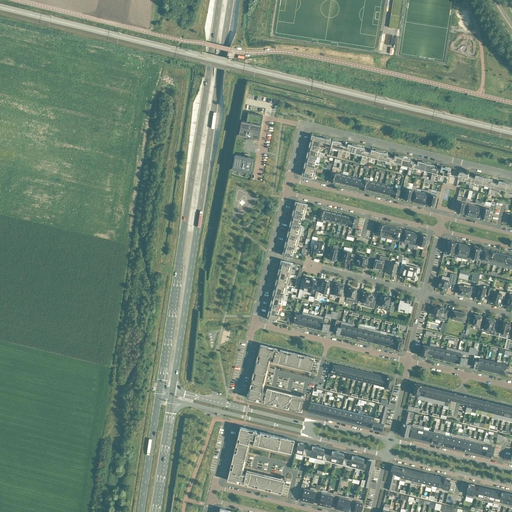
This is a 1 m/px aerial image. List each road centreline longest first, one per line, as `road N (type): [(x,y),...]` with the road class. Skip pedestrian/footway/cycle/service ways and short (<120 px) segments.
road 1 (primary): [(219,0),(158,391)]
road 2 (primary): [(172,390),(230,0)]
road 3 (residential): [(288,179),(301,125),(511,175)]
road 4 (residential): [(442,217),(288,179)]
road 5 (residential): [(253,323),(406,361)]
road 6 (residential): [(285,192),(438,230)]
road 7 (tertiary): [(310,423),(172,390)]
road 8 (tertiary): [(170,400),(307,433)]
road 9 (residential): [(253,323),(285,192)]
road 10 (tertiary): [(386,455),(511,485)]
road 11 (tertiary): [(511,469),(390,440)]
road 12 (primary): [(158,391),(141,511)]
